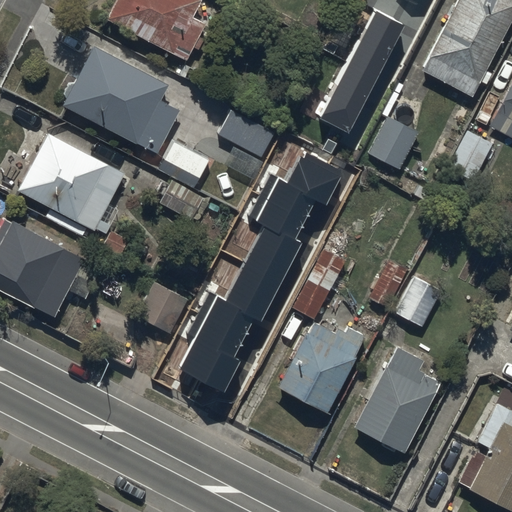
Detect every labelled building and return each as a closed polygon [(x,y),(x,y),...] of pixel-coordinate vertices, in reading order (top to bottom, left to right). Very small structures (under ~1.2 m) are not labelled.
[(196,0),(115,0),(103,24),(181,63),(199,27),(186,20),(196,0)] [(511,19),(511,1),(508,0),(457,0),(420,75),(442,86),(471,100),(511,19)] [(405,25),(373,8),(345,60),(316,113),(347,130),(405,25)] [(256,20),(247,38),(285,57),(294,39),(256,20)] [(92,45),(63,105),(157,152),(178,111),(159,101),(168,82),(92,45)] [(511,80),(488,128),(511,140),(511,80)] [(232,111),(220,136),(260,157),(273,131),(232,111)] [(370,156),(401,171),(419,134),(389,119),(370,156)] [(447,171),(472,184),(492,144),(468,131),(447,171)] [(96,232),(126,173),(47,133),(17,192),(96,232)] [(210,160),(176,141),(159,170),(195,189),(210,160)] [(328,209),(349,170),(304,146),(287,181),(271,173),(249,217),(264,227),(226,299),(209,290),(186,334),(193,338),(178,367),(224,392),(240,361),(234,357),(254,320),(261,322),(303,242),(297,239),(316,203),(328,209)] [(356,188),(371,196),(379,179),(364,171),(356,188)] [(160,204),(190,219),(202,197),(171,181),(160,204)] [(84,258),(12,222),(0,244),(0,290),(53,318),(67,291),(85,300),(99,272),(81,263),(84,258)] [(292,309),(312,319),(342,260),(322,250),(292,309)] [(367,298),(388,308),(408,269),(387,259),(367,298)] [(397,314),(422,326),(439,291),(415,279),(397,314)] [(153,280),(135,316),(161,329),(180,293),(153,280)] [(279,388),(329,413),(366,340),(340,327),(335,337),(311,325),(279,388)] [(395,347),(354,427),(406,453),(441,383),(418,371),(423,361),(395,347)] [(456,485),(509,511),(511,511),(511,413),(496,406),(456,485)]
